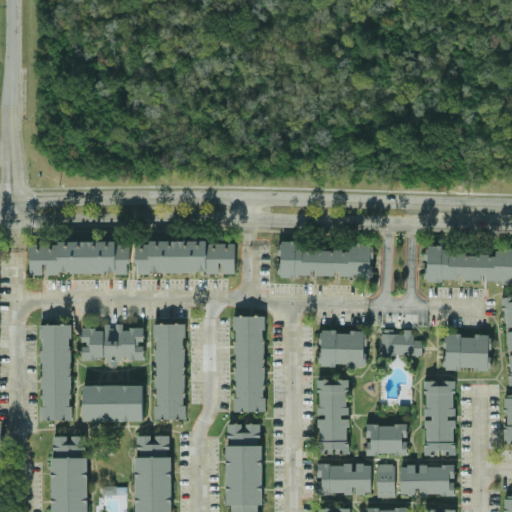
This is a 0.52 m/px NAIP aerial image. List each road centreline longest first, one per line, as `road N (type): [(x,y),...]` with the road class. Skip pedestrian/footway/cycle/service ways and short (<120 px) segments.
road 1 (secondary): [(511,205),(13,199)]
road 2 (secondary): [(13,221),(511,226)]
road 3 (tertiary): [(13,199),(13,0)]
